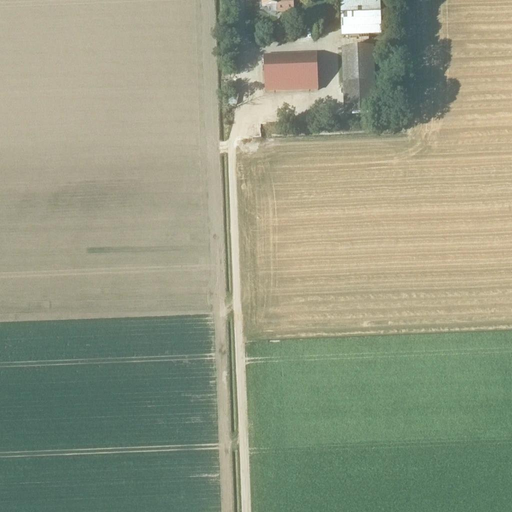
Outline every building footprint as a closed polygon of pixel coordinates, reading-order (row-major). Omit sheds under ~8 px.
[(284,0),(285,12),(299,12),(298,0),(284,0)] [(339,0),(341,38),(381,36),(379,0),(339,0)] [(363,82),(364,114),(376,114),(373,48),(342,49),(343,83),(363,82)] [(265,93),(318,91),(316,55),(263,57),(265,93)] [(343,115),(364,114),(363,82),(343,83),(341,83),(343,115)]
